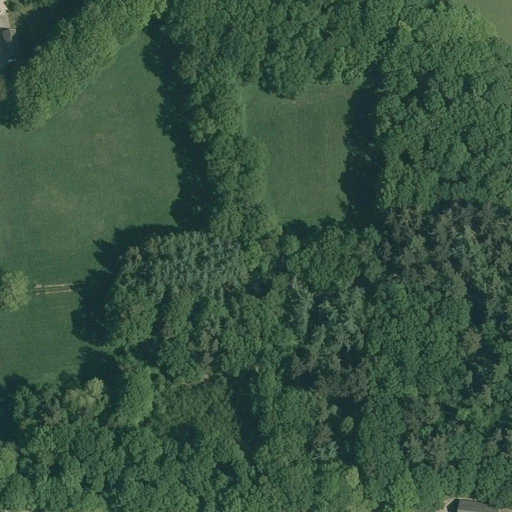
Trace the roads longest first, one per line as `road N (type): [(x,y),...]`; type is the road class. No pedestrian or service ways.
road 1 (track): [(287,511),(458,498),(511,503)]
road 2 (track): [(138,0),(40,96),(10,92),(0,68)]
road 3 (track): [(395,0),(511,90)]
